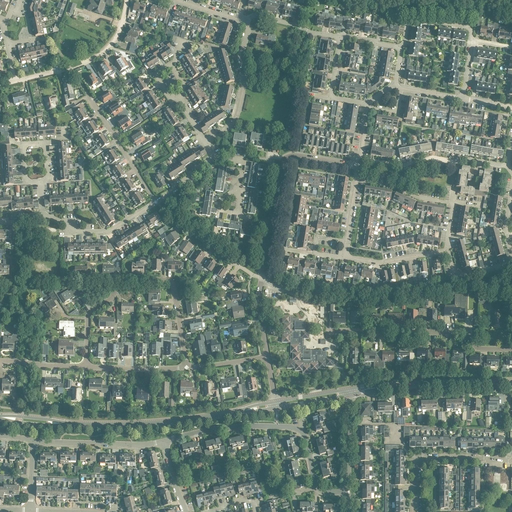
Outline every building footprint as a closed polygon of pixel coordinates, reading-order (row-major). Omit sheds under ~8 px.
[(106,3),(98,0),(96,0),(93,10),(102,13),(105,5),(106,5),(106,4),(106,3)] [(256,0),(246,0),(247,0),(250,1),(248,7),(254,9),(256,0)] [(256,0),(254,9),(260,10),(261,4),(264,5),(265,0),(256,0)] [(265,0),(264,5),(267,5),(265,11),(271,13),(273,4),(270,3),(270,0),(265,0)] [(235,2),(232,8),(238,10),(240,1),(238,1),(238,3),(235,2)] [(273,4),(271,13),(277,14),(278,8),(281,9),(283,3),(274,1),(273,4)] [(9,4),(3,2),(0,10),(5,12),(9,4)] [(138,12),(141,4),(135,3),(133,11),(132,13),(135,14),(136,12),(138,12)] [(288,4),(283,3),(281,9),(284,10),(282,16),(288,17),(290,9),(287,8),(288,4)] [(146,6),(141,4),(138,12),(143,14),(142,19),(145,20),(145,18),(147,14),(144,13),(146,6)] [(290,9),(288,17),(294,19),(296,13),(298,13),(300,7),(295,6),(291,5),(290,9)] [(147,12),(147,14),(145,18),(148,19),(149,18),(151,18),(154,19),(155,16),(158,7),(152,6),(150,13),(147,12)] [(155,16),(154,19),(156,20),(157,16),(160,17),(163,9),(158,7),(155,16)] [(168,11),(163,9),(160,17),(165,19),(164,24),(167,25),(169,19),(166,18),(168,11)] [(78,11),(75,18),(88,23),(90,15),(78,11)] [(178,24),(181,13),(176,11),(174,18),(171,17),(169,23),(172,24),(173,22),(178,24)] [(186,15),(181,13),(178,24),(181,25),(180,26),(182,26),(186,15)] [(327,22),(328,14),(322,14),(322,15),(317,14),(316,15),(315,23),(316,24),(317,24),(317,27),(323,28),(324,21),(327,22)] [(328,14),(327,22),(330,22),(328,29),(335,30),(336,21),(333,20),(333,17),(328,16),(328,14)] [(186,15),(182,26),(184,27),(186,24),(189,25),(191,16),(186,15)] [(336,21),(335,30),(341,31),(342,23),(345,24),(346,18),(343,17),(343,18),(340,18),(340,21),(336,21)] [(196,18),(193,30),(195,30),(196,27),(199,28),(202,20),(196,18)] [(346,18),(345,24),(347,24),(346,30),(353,32),(354,23),(350,22),(351,19),(349,18),(346,18)] [(364,20),(363,27),(365,27),(364,33),(370,34),(372,26),(369,25),(369,21),(366,21),(367,20),(364,19),(364,20)] [(202,20),(199,28),(204,29),(202,34),(206,35),(208,29),(205,28),(207,21),(202,20)] [(358,23),(354,23),(353,32),(359,33),(360,26),(363,27),(364,20),(358,20),(358,23)] [(482,21),(478,20),(477,28),(481,29),(479,36),(486,37),(487,28),(481,27),(482,21)] [(372,26),(370,34),(377,35),(378,29),(380,30),(382,23),(382,22),(379,22),(379,24),(375,23),(373,22),(373,23),(372,26)] [(382,23),(380,30),(383,30),(382,37),(388,38),(390,29),(384,28),(384,24),(382,23)] [(130,28),(128,35),(137,38),(138,38),(140,32),(142,32),(144,28),(135,24),(134,28),(135,28),(134,30),(130,28)] [(487,28),(486,37),(492,38),(493,31),(496,31),(497,25),(494,25),(493,29),(487,28)] [(500,26),(497,25),(496,31),(499,32),(498,39),(504,40),(505,31),(499,30),(500,26)] [(390,29),(388,38),(394,39),(395,33),(398,34),(399,27),(394,26),(393,30),(390,29)] [(232,31),(220,28),(220,30),(223,31),(222,34),(230,37),(232,31)] [(444,39),(443,44),(451,45),(451,42),(452,42),(453,40),(453,36),(450,35),(451,31),(448,30),(448,29),(446,29),(447,28),(445,28),(445,30),(444,39)] [(128,35),(127,34),(125,41),(131,43),(130,48),(129,52),(135,54),(136,50),(137,47),(134,46),(137,38),(128,35)] [(257,36),(256,44),(266,46),(267,43),(274,45),(276,37),(269,35),(268,38),(257,36)] [(228,41),(217,38),(216,40),(219,41),(218,45),(226,47),(228,41)] [(323,49),(332,50),(333,44),(326,43),(327,40),(321,39),(320,45),(323,45),(323,49)] [(39,42),(43,58),(48,57),(47,53),(48,53),(47,52),(46,46),(43,46),(42,45),(41,42),(39,42)] [(163,50),(168,58),(173,55),(169,49),(171,47),(168,42),(165,44),(166,45),(164,46),(162,43),(160,45),(163,50)] [(420,43),(415,42),(415,45),(411,44),(409,44),(409,45),(409,46),(409,47),(410,47),(410,50),(418,52),(423,53),(424,50),(419,49),(419,46),(421,46),(422,43),(420,43)] [(37,59),(35,48),(32,49),(32,48),(31,47),(31,44),(29,44),(32,60),(37,59)] [(359,56),(361,56),(362,53),(364,54),(364,51),(358,50),(359,46),(350,45),(349,51),(355,52),(355,55),(359,56)] [(26,59),(24,50),(22,51),(21,50),(21,49),(20,46),(18,47),(21,60),(26,59)] [(168,58),(163,50),(159,53),(157,49),(154,51),(157,56),(160,55),(163,61),(168,58)] [(332,50),(323,49),(322,52),(319,52),(318,57),(324,58),(324,55),(331,56),(332,50)] [(483,60),(484,51),(485,49),(483,49),(482,49),(482,50),(478,50),(477,57),(474,57),(473,63),(479,64),(479,59),(483,60)] [(183,65),(191,60),(189,55),(193,53),(191,50),(186,53),(187,56),(181,60),(184,64),(183,65)] [(216,59),(227,56),(225,50),(217,52),(218,56),(215,57),(216,59)] [(418,52),(410,50),(408,50),(408,51),(408,53),(409,53),(409,57),(417,58),(423,59),(423,56),(418,55),(418,52)] [(484,51),(483,60),(482,65),(485,65),(485,60),(489,61),(490,52),(491,50),(489,50),(488,50),(488,51),(484,51)] [(154,56),(150,59),(154,66),(159,63),(155,57),(157,56),(154,51),(151,52),(154,56)] [(490,52),(489,61),(488,66),(490,66),(491,61),(495,62),(496,53),(496,51),(495,51),(494,51),(494,52),(490,52)] [(449,60),(458,62),(460,62),(460,61),(460,60),(458,59),(459,56),(450,54),(450,55),(442,53),(442,56),(450,57),(449,60)] [(346,56),(345,63),(356,64),(357,65),(358,59),(359,59),(359,56),(355,55),(353,55),(353,57),(346,56)] [(324,58),(318,57),(317,57),(316,59),(317,60),(317,66),(320,66),(329,68),(330,62),(323,61),(324,58)] [(120,59),(118,60),(124,70),(127,68),(128,70),(130,69),(130,70),(133,68),(129,62),(126,63),(123,58),(121,60),(120,59)] [(154,66),(150,59),(145,62),(143,58),(140,59),(143,65),(146,63),(150,69),(151,70),(155,67),(154,66)] [(124,70),(118,60),(116,61),(117,63),(114,64),(118,69),(115,71),(116,73),(119,77),(122,75),(121,74),(123,73),(122,71),(124,70)] [(191,60),(183,65),(186,70),(199,61),(198,60),(193,63),(191,60)] [(458,62),(449,60),(444,60),(444,62),(449,63),(448,66),(457,68),(459,68),(459,67),(459,66),(457,65),(458,62)] [(199,61),(186,70),(189,74),(190,74),(197,69),(196,66),(200,63),(199,61)] [(229,61),(220,63),(221,66),(218,67),(219,69),(230,66),(229,61)] [(104,63),(101,65),(108,74),(110,73),(111,75),(113,74),(114,74),(116,73),(115,71),(112,66),(110,68),(107,63),(104,64),(104,63)] [(356,64),(345,63),(344,69),(351,70),(350,73),(358,74),(358,71),(356,71),(357,69),(356,68),(356,64)] [(108,74),(101,65),(99,66),(100,67),(98,69),(101,74),(99,75),(103,82),(105,80),(105,79),(107,78),(105,76),(108,74)] [(457,68),(448,66),(443,65),(443,68),(448,69),(447,72),(450,73),(458,74),(458,73),(458,71),(456,71),(457,68)] [(320,66),(319,69),(316,69),(315,71),(313,71),(313,74),(315,74),(321,75),(322,72),(328,73),(329,68),(320,66)] [(414,82),(415,73),(412,72),(413,67),(407,66),(406,73),(409,73),(408,81),(411,81),(411,83),(412,83),(414,84),(414,82)] [(200,73),(197,69),(190,74),(193,78),(199,74),(200,77),(206,73),(204,71),(200,73)] [(422,69),(421,74),(420,83),(423,83),(423,85),(424,85),(425,85),(426,84),(427,76),(430,76),(431,70),(428,70),(427,75),(424,74),(424,69),(422,69)] [(232,71),(223,74),(224,76),(221,77),(222,80),(233,76),(232,71)] [(321,75),(315,74),(314,79),(318,80),(317,83),(326,85),(327,79),(321,78),(321,75)] [(93,75),(87,79),(92,87),(95,85),(97,87),(102,84),(99,78),(96,80),(93,75)] [(375,83),(373,84),(377,89),(383,85),(384,79),(380,78),(379,80),(375,79),(375,83)] [(482,93),(484,84),(485,79),(482,79),(481,84),(478,83),(479,78),(475,78),(474,84),(477,84),(476,92),(476,94),(477,94),(479,94),(479,92),(482,93)] [(137,88),(145,84),(142,79),(137,82),(135,80),(129,84),(131,87),(135,84),(137,88)] [(458,80),(449,79),(449,82),(444,81),(443,87),(449,88),(449,85),(457,86),(458,83),(459,83),(459,82),(460,82),(460,80),(458,80)] [(484,84),(482,93),(482,95),(483,95),(485,95),(485,93),(488,94),(490,85),(491,80),(488,80),(487,85),(484,84)] [(490,85),(488,94),(488,96),(489,96),(489,95),(490,96),(491,94),(494,95),(496,86),(496,81),(494,81),(493,86),(490,85)] [(197,91),(200,90),(197,85),(199,84),(197,82),(191,85),(193,87),(187,91),(190,96),(197,91)] [(326,85),(317,83),(313,83),(313,86),(312,92),(318,93),(319,90),(325,91),(326,85)] [(64,107),(70,106),(69,101),(75,99),(74,95),(73,88),(72,89),(71,84),(64,85),(65,90),(64,90),(65,96),(63,97),(62,97),(62,99),(64,107)] [(145,84),(137,88),(140,92),(136,95),(138,98),(139,97),(143,94),(142,92),(148,88),(145,84)] [(367,89),(366,88),(365,92),(371,93),(377,89),(373,84),(372,85),(368,84),(367,89)] [(203,94),(200,90),(197,91),(190,96),(193,101),(200,96),(203,94)] [(19,95),(12,96),(14,105),(24,102),(25,104),(30,103),(28,95),(25,96),(24,92),(19,93),(19,95)] [(116,100),(113,94),(111,96),(108,92),(100,97),(104,104),(110,100),(111,103),(112,102),(116,100)] [(145,93),(143,94),(139,97),(141,99),(145,97),(148,101),(155,97),(152,92),(146,96),(145,93)] [(203,100),(200,96),(193,101),(196,105),(202,101),(203,104),(209,100),(207,98),(203,100)] [(54,97),(44,100),(47,111),(56,108),(55,102),(57,102),(56,97),(54,98),(54,97)] [(148,101),(145,103),(146,105),(149,103),(151,106),(158,101),(155,97),(148,101)] [(112,102),(114,105),(109,108),(110,110),(109,111),(110,113),(120,107),(119,105),(121,103),(119,102),(120,101),(118,98),(116,100),(112,102)] [(219,101),(217,101),(215,100),(215,102),(219,103),(222,104),(221,108),(229,109),(230,104),(219,101)] [(158,101),(151,106),(148,108),(150,112),(145,115),(145,116),(143,117),(144,120),(157,112),(155,110),(161,106),(158,101)] [(442,116),(441,119),(447,120),(447,117),(450,104),(447,103),(447,107),(446,107),(446,108),(443,108),(442,116)] [(122,106),(120,107),(110,113),(112,115),(113,115),(114,117),(119,114),(121,116),(127,112),(125,109),(125,110),(122,106)] [(81,116),(86,113),(85,113),(86,112),(84,109),(84,110),(83,108),(78,111),(76,107),(68,112),(70,115),(71,114),(73,117),(75,116),(77,118),(81,116)] [(166,118),(173,114),(170,109),(164,113),(163,111),(156,115),(158,117),(163,114),(166,118)] [(215,111),(221,121),(226,118),(221,111),(218,113),(217,110),(215,111)] [(221,121),(215,111),(213,112),(215,115),(212,117),(217,124),(221,121)] [(127,112),(121,116),(122,119),(117,122),(119,124),(118,125),(119,127),(131,120),(128,115),(129,115),(127,112)] [(81,116),(77,118),(78,121),(77,123),(79,127),(81,126),(86,123),(84,123),(83,121),(89,118),(86,113),(81,116)] [(173,114),(166,118),(163,120),(166,125),(169,123),(176,118),(173,114)] [(207,116),(206,117),(212,127),(217,124),(212,117),(209,119),(207,116)] [(206,121),(203,123),(204,125),(208,130),(212,127),(206,117),(204,118),(206,121)] [(176,118),(169,123),(172,127),(168,130),(169,133),(175,129),(173,127),(179,123),(176,118)] [(132,119),(131,120),(119,127),(120,129),(122,128),(123,131),(128,127),(130,130),(141,123),(143,121),(142,119),(139,121),(139,120),(134,123),(132,119)] [(86,123),(81,126),(84,130),(86,129),(88,131),(96,126),(97,125),(95,123),(94,123),(93,122),(88,125),(86,123)] [(204,125),(203,123),(198,126),(203,133),(208,130),(204,125)] [(0,141),(0,145),(10,145),(9,141),(9,139),(9,138),(9,135),(9,134),(8,131),(5,131),(5,124),(1,125),(0,124),(0,132),(1,132),(3,132),(4,137),(5,141),(0,141)] [(34,129),(31,129),(32,138),(37,137),(39,137),(39,131),(36,131),(36,126),(34,126),(34,129)] [(99,131),(96,126),(88,131),(85,133),(90,140),(92,139),(95,136),(94,134),(99,131)] [(132,142),(142,136),(145,134),(140,127),(134,131),(136,134),(131,137),(132,139),(131,140),(132,142)] [(176,131),(175,129),(169,133),(171,135),(175,133),(178,137),(185,132),(182,128),(176,131)] [(185,132),(178,137),(181,141),(174,145),(176,148),(184,143),(182,141),(188,137),(185,132)] [(95,136),(92,139),(94,143),(97,142),(98,144),(107,139),(104,134),(98,138),(97,135),(96,136),(95,136)] [(232,137),(231,139),(234,139),(232,146),(236,147),(236,149),(240,150),(240,148),(244,148),(246,141),(248,142),(248,139),(246,139),(247,136),(234,134),(234,137),(232,137)] [(249,136),(248,139),(251,139),(250,146),(254,147),(253,149),(257,150),(258,148),(262,148),(263,141),(265,141),(265,139),(263,139),(264,136),(252,134),(251,137),(249,136)] [(308,147),(310,138),(309,136),(306,135),(305,137),(304,141),(302,141),(301,145),(303,145),(303,146),(308,147)] [(142,136),(132,142),(134,145),(135,144),(137,146),(142,143),(143,146),(151,141),(149,138),(147,139),(146,137),(144,139),(142,136)] [(107,139),(98,144),(100,147),(98,149),(100,153),(106,149),(104,147),(110,143),(107,139)] [(63,149),(66,149),(65,144),(68,143),(68,142),(64,142),(64,144),(57,144),(58,147),(54,147),(54,150),(63,149)] [(345,144),(344,147),(345,147),(343,155),(348,156),(349,152),(350,152),(351,145),(345,144)] [(403,146),(401,146),(402,150),(398,150),(397,150),(396,153),(399,153),(400,159),(402,158),(402,157),(405,157),(403,146)] [(198,151),(201,157),(202,157),(207,154),(202,147),(200,148),(201,150),(198,151)] [(144,153),(141,155),(142,158),(142,159),(143,160),(144,160),(144,161),(151,157),(150,156),(154,153),(151,149),(147,151),(147,150),(144,153)] [(192,149),(191,150),(197,160),(201,157),(198,151),(197,149),(194,151),(192,149)] [(108,160),(117,154),(114,150),(108,153),(107,151),(105,152),(102,154),(104,158),(106,157),(108,160)] [(197,160),(191,150),(189,151),(191,154),(188,155),(192,162),(197,160)] [(117,154),(108,160),(106,161),(108,164),(110,168),(113,167),(116,165),(114,163),(120,159),(117,154)] [(192,162),(188,155),(185,157),(183,154),(182,155),(188,165),(192,162)] [(188,165),(182,155),(180,157),(181,159),(179,161),(180,164),(183,168),(188,165)] [(180,174),(174,164),(173,161),(171,162),(172,165),(174,168),(171,170),(176,177),(180,174)] [(183,168),(180,164),(178,166),(176,163),(174,164),(180,174),(185,171),(183,168)] [(113,167),(110,168),(108,170),(110,175),(113,173),(114,175),(123,170),(120,166),(114,169),(113,167)] [(459,172),(456,188),(460,189),(460,194),(468,195),(468,196),(473,197),(475,189),(469,188),(469,190),(465,189),(467,173),(469,174),(470,168),(462,167),(461,172),(459,172)] [(176,177),(171,170),(168,171),(167,169),(165,170),(171,180),(176,177)] [(123,170),(114,175),(116,178),(114,180),(116,184),(117,184),(122,181),(120,179),(122,177),(124,176),(125,176),(126,175),(123,170)] [(477,191),(476,196),(484,197),(485,193),(488,193),(488,188),(490,188),(493,172),(484,170),(482,186),(480,186),(479,192),(477,191)] [(160,175),(154,179),(159,188),(165,184),(162,178),(164,176),(160,171),(158,172),(160,175)] [(122,180),(122,181),(117,184),(120,188),(122,186),(124,189),(132,184),(130,180),(124,183),(122,180)] [(132,184),(124,189),(126,192),(124,194),(126,197),(127,197),(132,194),(131,194),(130,192),(136,189),(132,184)] [(132,194),(127,197),(130,201),(132,200),(134,203),(142,197),(140,193),(134,196),(132,194)] [(398,203),(401,196),(396,193),(393,201),(398,203)] [(96,208),(103,203),(101,200),(103,199),(102,197),(103,197),(101,194),(99,196),(94,199),(95,201),(93,203),(96,208)] [(401,196),(398,203),(402,205),(406,198),(401,196)] [(142,197),(134,203),(136,206),(133,207),(135,209),(145,202),(142,197)] [(406,198),(402,205),(407,208),(411,200),(406,198)] [(411,200),(407,208),(412,210),(416,202),(411,200)] [(103,203),(96,208),(99,212),(108,206),(107,204),(105,206),(103,203)] [(204,204),(203,210),(214,211),(217,212),(217,210),(211,209),(212,205),(204,204)] [(108,206),(99,212),(101,217),(109,212),(107,209),(109,208),(108,206)] [(109,212),(101,217),(104,221),(114,215),(113,213),(110,215),(109,212)] [(149,221),(146,223),(149,229),(153,227),(152,225),(161,220),(156,212),(147,218),(149,221)] [(223,228),(225,215),(223,214),(222,220),(218,220),(217,227),(223,228)] [(114,215),(104,221),(107,226),(110,224),(112,227),(119,223),(117,220),(115,221),(113,219),(115,217),(114,215)] [(137,223),(135,225),(141,235),(143,237),(148,234),(145,230),(147,228),(145,224),(142,226),(142,225),(139,227),(137,223)] [(141,235),(135,225),(133,226),(135,229),(133,231),(137,237),(141,235)] [(491,236),(499,234),(498,229),(493,230),(492,227),(486,229),(487,232),(490,231),(491,236)] [(128,229),(126,230),(132,240),(137,237),(133,231),(130,232),(128,229)] [(126,235),(124,237),(128,243),(132,240),(126,230),(124,232),(126,235)] [(11,231),(5,231),(5,242),(5,244),(13,244),(13,246),(16,246),(16,240),(13,240),(13,239),(11,239),(11,238),(11,231)] [(160,237),(162,240),(165,239),(170,247),(172,245),(177,241),(176,240),(180,238),(176,232),(167,237),(165,234),(160,237)] [(119,235),(117,236),(123,246),(128,243),(124,237),(121,238),(119,235)] [(123,246),(117,236),(114,238),(117,241),(114,242),(115,243),(112,244),(115,249),(118,248),(119,249),(123,246)] [(103,241),(101,241),(101,250),(101,254),(106,254),(106,252),(106,250),(114,250),(113,248),(110,244),(106,244),(103,245),(103,241)] [(179,246),(175,252),(177,253),(180,250),(187,255),(193,246),(186,241),(181,248),(179,246)] [(372,243),(364,241),(363,247),(371,248),(371,250),(374,250),(374,249),(375,243),(372,243)] [(70,243),(64,243),(64,252),(68,252),(74,252),(74,245),(71,245),(71,243),(70,243)] [(307,245),(298,243),(297,249),(307,250),(307,252),(311,252),(311,250),(308,249),(308,248),(306,248),(307,245)] [(194,252),(189,258),(196,262),(195,264),(197,266),(195,269),(198,271),(202,265),(199,263),(200,263),(205,255),(199,251),(197,254),(194,252)] [(153,261),(153,271),(161,271),(161,269),(161,262),(165,262),(165,261),(165,259),(165,255),(159,254),(159,257),(159,258),(159,259),(159,261),(153,261)] [(292,267),(294,258),(288,257),(287,265),(284,264),(283,272),(286,273),(287,266),(292,267)] [(294,258),(292,267),(298,268),(297,273),(300,273),(301,267),(298,266),(299,259),(294,258)] [(132,263),(132,272),(140,272),(140,273),(143,273),(144,266),(147,266),(147,259),(141,259),(141,264),(132,263)] [(165,261),(165,262),(165,264),(168,264),(168,270),(181,270),(183,268),(181,266),(181,263),(173,262),(173,259),(169,259),(166,259),(165,259),(165,261)] [(202,265),(198,271),(201,273),(203,270),(205,272),(207,269),(211,271),(216,263),(210,259),(205,267),(202,265)] [(301,267),(300,273),(303,274),(303,272),(309,273),(311,261),(305,260),(304,267),(301,267)] [(311,261),(309,273),(312,274),(312,275),(314,275),(317,276),(318,270),(315,269),(316,262),(311,261)] [(433,269),(430,269),(431,280),(434,280),(433,276),(434,276),(434,271),(441,271),(440,262),(433,263),(433,269)] [(321,270),(318,270),(317,276),(320,276),(320,275),(326,276),(326,275),(326,273),(326,272),(328,264),(322,263),(321,270)] [(428,275),(427,272),(426,263),(418,264),(418,265),(419,271),(416,271),(416,272),(416,276),(416,277),(416,278),(417,278),(417,283),(418,287),(421,286),(421,280),(420,280),(420,278),(420,276),(422,275),(422,276),(428,275)] [(86,267),(75,267),(75,277),(81,277),(81,275),(87,275),(87,270),(90,270),(90,264),(86,264),(86,267)] [(103,266),(103,274),(113,274),(113,272),(116,272),(116,271),(120,271),(120,264),(116,264),(116,269),(113,269),(113,266),(103,266)] [(326,275),(326,276),(331,277),(331,278),(335,279),(337,268),(333,267),(333,265),(328,264),(326,272),(326,273),(326,275)] [(6,265),(3,265),(3,275),(9,276),(9,274),(11,274),(12,267),(6,267),(6,265)] [(413,271),(412,267),(411,265),(405,267),(407,276),(413,275),(414,278),(413,279),(414,283),(415,283),(417,283),(417,278),(416,278),(416,277),(416,276),(416,272),(416,271),(413,271)] [(221,283),(223,281),(221,279),(226,271),(220,266),(214,274),(218,277),(216,280),(218,282),(216,284),(219,286),(221,283)] [(350,275),(351,267),(345,266),(344,272),(339,271),(337,278),(340,278),(340,279),(343,279),(344,278),(349,279),(350,275)] [(351,267),(350,275),(354,276),(353,285),(356,286),(357,285),(357,282),(358,275),(355,275),(356,268),(351,267)] [(397,274),(397,275),(398,277),(398,280),(399,281),(399,282),(399,283),(399,285),(402,284),(401,281),(401,278),(407,276),(405,267),(399,268),(399,273),(397,273),(397,274)] [(361,276),(358,275),(357,282),(360,282),(361,277),(366,278),(368,270),(362,269),(361,276)] [(368,270),(366,278),(372,279),(371,284),(374,284),(373,288),(375,288),(375,292),(378,292),(378,289),(378,279),(375,278),(372,278),(373,270),(368,270)] [(394,270),(387,272),(389,282),(395,280),(396,284),(399,283),(397,275),(397,276),(395,276),(394,270)] [(389,282),(387,272),(381,273),(382,279),(379,280),(381,287),(383,286),(383,283),(389,282)] [(219,286),(221,288),(223,286),(226,288),(227,286),(230,289),(237,281),(232,276),(226,283),(223,281),(221,283),(219,286)] [(50,297),(46,299),(48,302),(52,299),(56,296),(52,290),(51,288),(47,288),(50,294),(49,295),(50,297)] [(57,288),(54,290),(57,295),(56,295),(60,301),(62,300),(63,301),(64,304),(72,299),(73,299),(77,296),(81,294),(77,288),(69,293),(68,292),(67,293),(65,290),(60,293),(57,288)] [(149,305),(153,305),(155,305),(155,302),(156,302),(160,302),(160,291),(149,291),(149,302),(148,305),(149,305)] [(225,306),(232,304),(231,301),(241,300),(240,292),(230,294),(231,298),(227,299),(228,301),(222,302),(222,306),(225,306)] [(193,302),(189,303),(186,303),(188,315),(197,313),(196,305),(197,305),(200,305),(199,304),(199,302),(206,301),(205,295),(197,294),(198,298),(193,299),(193,302)] [(455,295),(455,306),(444,306),(444,317),(454,317),(454,319),(464,320),(464,317),(467,317),(467,296),(455,295)] [(298,297),(298,307),(311,307),(311,298),(298,297)] [(48,303),(46,300),(39,304),(44,312),(48,309),(49,311),(56,307),(53,303),(52,300),(48,303)] [(239,303),(232,304),(225,306),(222,306),(222,307),(223,307),(223,308),(227,307),(227,310),(232,309),(234,319),(244,317),(242,307),(239,307),(239,303)] [(121,304),(121,312),(133,313),(133,305),(121,304)] [(161,306),(155,306),(152,306),(152,311),(157,311),(157,317),(167,317),(168,310),(161,309),(161,306)] [(351,313),(350,324),(360,324),(360,314),(363,314),(363,307),(359,307),(359,313),(351,313)] [(370,316),(370,324),(380,324),(380,319),(384,319),(384,311),(380,310),(380,316),(370,316)] [(422,318),(422,310),(418,310),(418,311),(409,311),(409,322),(417,322),(417,318),(422,318)] [(422,310),(422,318),(428,318),(428,322),(436,322),(436,312),(427,312),(427,310),(422,310)] [(492,313),(492,327),(501,327),(501,313),(492,313)] [(333,314),(332,324),(345,324),(345,314),(333,314)] [(388,315),(388,324),(402,325),(402,315),(388,315)] [(289,316),(287,316),(282,316),(282,324),(283,324),(283,335),(282,335),(282,343),(290,343),(290,353),(293,353),(292,361),(287,361),(287,369),(295,369),(294,371),(302,371),(302,373),(310,374),(310,371),(318,371),(318,368),(326,369),(326,366),(334,367),(334,359),(326,359),(326,352),(322,352),(322,351),(306,351),(306,348),(306,346),(304,346),(304,339),(309,339),(309,324),(305,324),(305,322),(297,322),(297,321),(297,319),(292,319),(292,316),(289,316)] [(100,318),(99,327),(114,328),(114,324),(114,319),(100,318)] [(200,320),(189,322),(191,333),(195,333),(195,330),(202,328),(200,320)] [(60,322),(59,329),(64,330),(63,337),(74,338),(74,329),(73,329),(73,323),(60,322)] [(171,331),(171,323),(159,322),(159,327),(154,327),(153,333),(156,333),(162,333),(162,330),(171,331)] [(245,324),(232,327),(234,337),(247,335),(245,324)] [(4,338),(3,349),(14,350),(14,342),(18,342),(19,337),(19,331),(13,331),(13,338),(4,338)] [(211,333),(205,333),(208,347),(211,346),(212,355),(220,353),(219,344),(218,344),(218,343),(216,343),(216,340),(212,340),(211,333)] [(138,345),(138,357),(146,358),(146,349),(149,349),(149,342),(149,336),(146,336),(146,342),(146,345),(138,345)] [(198,343),(193,344),(194,348),(195,348),(196,357),(205,356),(203,343),(204,343),(203,336),(197,337),(198,343)] [(95,346),(95,358),(103,358),(103,349),(106,349),(106,339),(101,338),(101,346),(95,346)] [(160,339),(160,344),(153,344),(152,356),(160,356),(160,347),(163,347),(163,339),(160,339)] [(59,346),(58,354),(65,354),(65,356),(73,356),(74,344),(69,344),(69,341),(61,341),(60,346),(59,346)] [(244,342),(236,344),(238,354),(247,353),(246,346),(245,346),(244,342)] [(121,344),(121,350),(121,349),(124,349),(124,357),(132,357),(132,348),(125,347),(125,343),(121,343),(121,344)] [(121,344),(116,344),(115,346),(109,346),(109,359),(118,359),(118,352),(121,352),(121,350),(121,344)] [(166,344),(166,356),(174,356),(175,345),(166,344)] [(410,354),(410,350),(410,349),(400,349),(400,357),(410,357),(410,363),(414,363),(414,354),(410,354)] [(427,354),(427,350),(427,349),(417,349),(417,357),(427,357),(427,363),(431,363),(431,354),(427,354)] [(435,349),(434,358),(444,358),(444,363),(449,363),(449,355),(445,355),(445,350),(435,349)] [(467,351),(464,351),(461,351),(461,350),(453,350),(453,358),(452,358),(452,362),(458,362),(458,358),(464,358),(463,365),(463,369),(466,369),(466,365),(467,355),(467,352),(467,351)] [(379,369),(379,358),(375,357),(375,352),(364,352),(364,362),(374,362),(374,369),(379,369)] [(379,358),(379,369),(384,369),(384,362),(393,362),(394,353),(383,353),(383,358),(379,358)] [(484,373),(484,362),(484,357),(479,357),(479,356),(469,356),(469,364),(479,364),(479,370),(483,370),(483,373),(484,373)] [(484,362),(484,373),(484,374),(486,374),(486,369),(487,369),(487,367),(498,367),(498,358),(491,358),(491,357),(487,357),(487,362),(484,362)] [(506,365),(507,365),(511,365),(511,357),(506,357),(506,359),(503,358),(503,362),(504,362),(504,365),(503,365),(503,368),(502,368),(502,374),(507,374),(507,371),(506,371),(506,365)] [(0,386),(0,394),(2,394),(3,392),(14,392),(14,377),(8,377),(8,381),(3,381),(2,386),(0,386)] [(221,380),(219,381),(221,389),(236,387),(234,378),(226,380),(225,377),(220,378),(221,380)] [(42,384),(41,393),(45,393),(45,388),(58,388),(58,393),(63,393),(63,385),(61,385),(61,380),(45,379),(45,384),(42,384)] [(255,379),(246,381),(248,391),(257,389),(255,379)] [(90,381),(89,390),(101,390),(101,393),(108,393),(108,387),(101,387),(102,381),(90,381)] [(197,398),(197,394),(197,389),(192,389),(192,384),(186,384),(186,381),(181,381),(181,384),(181,393),(192,393),(191,398),(193,398),(193,400),(198,400),(198,399),(198,398),(197,398)] [(160,383),(160,398),(168,398),(169,384),(160,383)] [(211,384),(204,385),(205,396),(214,396),(214,398),(219,397),(218,392),(218,389),(212,390),(211,384)] [(108,402),(111,402),(111,397),(123,397),(123,388),(113,387),(113,393),(108,393),(108,402)] [(148,403),(152,404),(152,394),(148,393),(149,388),(137,388),(137,400),(148,401),(148,402),(148,403)] [(73,389),(72,395),(72,401),(80,402),(80,390),(73,389)] [(498,411),(498,406),(498,398),(489,398),(489,402),(488,402),(488,406),(486,406),(486,410),(488,410),(498,411)] [(454,412),(454,400),(453,400),(453,401),(446,401),(446,410),(451,410),(451,412),(454,412)] [(455,400),(454,400),(454,412),(458,412),(458,409),(462,409),(462,416),(462,421),(466,421),(467,407),(462,407),(462,401),(455,401),(455,400)] [(468,407),(467,415),(467,420),(471,421),(472,412),(480,412),(480,400),(472,400),(472,407),(468,407)] [(402,405),(401,405),(402,415),(407,414),(406,409),(409,408),(408,401),(402,401),(402,405)] [(429,413),(429,401),(427,401),(428,402),(421,402),(422,411),(426,411),(426,413),(429,413)] [(429,401),(429,413),(433,413),(433,410),(437,410),(437,402),(430,402),(430,401),(429,401)] [(373,414),(373,407),(372,403),(365,403),(365,405),(360,405),(360,412),(358,412),(359,417),(373,416),(373,414)] [(317,424),(324,423),(323,420),(327,419),(325,412),(319,414),(320,416),(312,418),(314,425),(317,424)] [(317,424),(314,425),(316,432),(323,431),(324,433),(330,432),(328,425),(324,426),(324,423),(317,424)] [(360,435),(360,436),(369,436),(369,430),(373,430),(373,427),(365,427),(364,430),(361,430),(361,435),(360,435)] [(494,440),(494,449),(500,449),(500,447),(504,447),(504,437),(498,437),(498,434),(494,434),(494,440)] [(318,448),(327,446),(327,443),(330,442),(329,435),(323,436),(324,439),(316,441),(318,448)] [(369,436),(360,436),(360,438),(361,438),(360,443),(365,443),(364,446),(372,446),(373,443),(369,443),(369,439),(373,439),(373,436),(369,436)] [(449,438),(449,448),(454,448),(454,444),(458,443),(458,436),(455,436),(455,438),(449,438)] [(243,437),(236,438),(237,446),(238,448),(241,447),(242,451),(249,449),(247,443),(245,444),(243,437)] [(288,448),(297,445),(296,438),(288,440),(288,437),(282,439),(283,445),(287,444),(288,448)] [(237,446),(236,438),(229,440),(230,447),(227,448),(229,454),(236,452),(235,448),(238,448),(237,446)] [(260,439),(262,449),(265,448),(266,452),(273,450),(272,445),(269,445),(267,438),(260,439)] [(219,439),(212,441),(214,451),(218,450),(218,454),(225,452),(224,446),(221,447),(219,439)] [(262,449),(260,439),(253,441),(254,449),(252,449),(253,455),(260,453),(259,450),(262,449)] [(214,451),(212,441),(205,443),(207,450),(204,451),(205,457),(212,455),(211,452),(214,451)] [(196,443),(189,444),(191,454),(194,453),(195,457),(202,455),(200,450),(198,450),(196,443)] [(191,454),(189,444),(182,446),(183,451),(180,451),(182,460),(189,459),(188,455),(191,454)] [(297,445),(288,448),(289,451),(285,452),(286,458),(292,457),(291,455),(299,453),(297,445)] [(327,446),(318,448),(320,456),(327,454),(328,456),(334,455),(332,448),(328,449),(327,446)] [(372,446),(364,446),(364,449),(360,449),(360,456),(369,456),(369,449),(372,449),(372,446)] [(151,461),(157,460),(156,455),(154,455),(154,452),(144,455),(139,455),(139,456),(139,458),(145,457),(148,457),(148,459),(149,459),(149,462),(151,461)] [(17,459),(17,453),(12,453),(12,454),(9,454),(9,461),(15,461),(15,459),(17,459)] [(68,461),(68,453),(63,453),(62,454),(60,454),(60,461),(60,464),(68,464),(68,461)] [(68,453),(68,461),(70,461),(76,462),(76,455),(73,455),(73,453),(68,453)] [(88,454),(88,462),(96,462),(96,456),(93,455),(93,454),(92,454),(92,453),(88,453),(88,454)] [(48,460),(48,454),(43,454),(43,455),(40,455),(40,465),(43,465),(43,462),(46,462),(46,460),(48,460)] [(48,454),(48,460),(50,460),(50,462),(53,462),(53,468),(57,468),(57,462),(56,462),(56,456),(54,455),(54,454),(48,454)] [(88,462),(88,454),(82,454),(82,455),(80,455),(80,462),(85,462),(85,461),(88,461),(88,462)] [(127,461),(128,455),(122,455),(122,456),(120,456),(119,463),(122,463),(122,466),(127,466),(127,462),(125,462),(125,461),(127,461)] [(336,465),(345,463),(344,455),(335,457),(336,465)] [(369,456),(360,456),(360,462),(364,462),(364,465),(372,465),(372,462),(369,462),(369,456)] [(322,471),(331,469),(330,466),(334,465),(332,458),(327,460),(327,462),(320,464),(322,471)] [(157,460),(151,461),(151,463),(149,464),(151,469),(157,468),(157,465),(158,465),(157,460)] [(289,472),(299,469),(297,462),(289,464),(289,461),(283,462),(285,469),(289,468),(289,472)] [(372,465),(364,465),(364,468),(360,468),(360,474),(373,475),(373,472),(369,472),(369,468),(372,468),(372,465)] [(439,475),(449,475),(459,475),(459,469),(455,469),(455,472),(449,472),(449,469),(448,469),(447,467),(443,467),(443,469),(440,469),(439,475)] [(299,469),(289,472),(290,475),(286,476),(288,485),(292,484),(292,481),(293,481),(293,478),(300,476),(299,469)] [(332,472),(331,469),(322,471),(323,479),(331,477),(332,480),(337,478),(336,472),(332,472)] [(158,480),(164,478),(162,473),(161,473),(160,471),(154,473),(155,478),(157,478),(158,480)] [(373,475),(360,474),(360,481),(366,481),(366,484),(374,484),(374,481),(369,481),(369,477),(373,477),(373,475)] [(426,476),(423,482),(431,486),(434,480),(426,476)] [(164,478),(158,480),(153,481),(154,483),(156,483),(157,488),(164,487),(163,484),(165,484),(164,478)] [(257,486),(256,482),(250,484),(251,491),(252,491),(255,490),(256,494),(258,493),(257,486)] [(232,484),(225,486),(227,493),(231,492),(231,496),(234,495),(234,492),(232,484)] [(244,485),(245,492),(246,492),(246,496),(250,495),(252,494),(252,491),(251,491),(250,484),(244,485)] [(374,484),(366,484),(366,487),(362,487),(362,493),(371,494),(371,493),(375,493),(375,491),(371,491),(371,487),(374,487),(374,484)] [(245,492),(244,485),(237,487),(239,494),(243,493),(243,497),(246,496),(246,492),(245,492)] [(225,486),(219,487),(221,495),(221,494),(222,496),(223,496),(223,498),(228,496),(227,493),(225,486)] [(221,495),(219,487),(213,489),(214,492),(215,496),(218,495),(219,499),(222,498),(222,496),(221,494),(221,495)] [(164,499),(170,497),(169,492),(168,492),(167,490),(160,492),(161,497),(164,496),(164,499)] [(214,492),(208,493),(209,501),(210,504),(213,504),(212,500),(216,499),(215,496),(214,492)] [(371,494),(362,493),(362,500),(366,500),(366,503),(374,503),(374,500),(371,500),(371,494)] [(125,503),(122,503),(123,505),(125,505),(133,503),(134,503),(133,497),(127,499),(124,499),(125,503)] [(170,497),(164,499),(165,501),(163,501),(164,507),(171,505),(170,503),(171,503),(170,497)] [(264,503),(264,506),(262,506),(263,511),(266,511),(275,510),(278,509),(275,500),(264,503)] [(374,503),(366,503),(366,506),(362,506),(361,511),(370,511),(371,506),(374,506),(374,503)]
